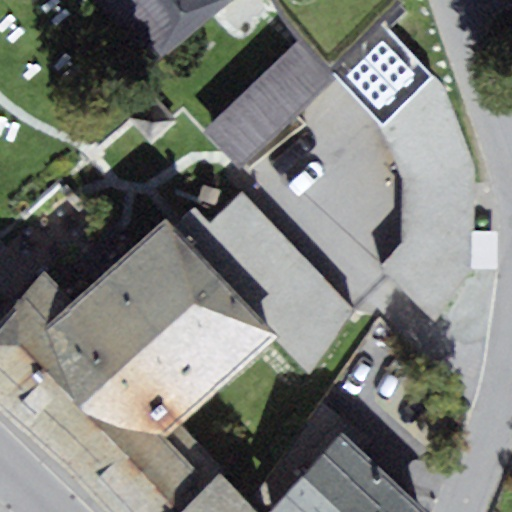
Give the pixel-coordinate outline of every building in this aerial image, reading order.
[(102,0),(157,63),(232,0),(102,0)] [(383,270),(437,323),(472,269),(477,166),(446,88),(385,20),(336,76),(381,123),(403,178),(403,243),(383,270)] [(206,130),(242,167),(333,80),(298,43),(206,130)] [(0,324),(0,417),(94,511),(258,511),(184,424),(280,336),(311,375),(355,311),(243,192),(211,222),(196,206),(176,225),(169,219),(74,299),(45,269),(0,324)] [(428,511),(345,433),(271,511),(428,511)]
